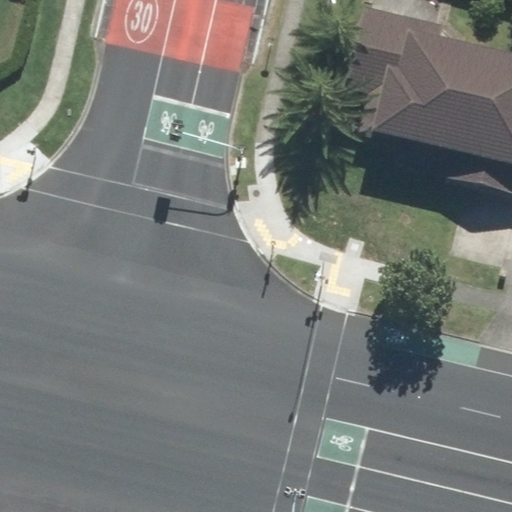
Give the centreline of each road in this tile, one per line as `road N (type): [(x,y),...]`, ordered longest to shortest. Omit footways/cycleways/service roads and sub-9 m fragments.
road 1 (secondary): [(100,363),(511,458)]
road 2 (residential): [(179,0),(100,363)]
road 3 (residential): [(65,511),(100,363)]
